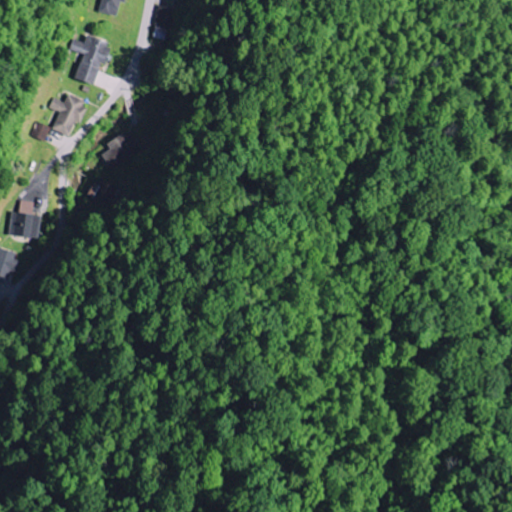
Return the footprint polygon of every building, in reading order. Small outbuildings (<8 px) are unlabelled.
[(127,0),(98,0),(96,11),(119,16),(122,1),(128,2),(127,0)] [(153,37),(167,40),(175,9),(160,5),(153,37)] [(76,78),(98,85),(105,62),(110,64),(116,44),(87,35),(84,44),(71,40),(68,50),(83,55),(76,78)] [(52,128),(70,138),(79,122),(82,123),(91,106),(70,94),(65,103),(54,96),(48,107),(60,114),(52,128)] [(51,129),(39,123),(33,138),(45,143),(51,129)] [(133,131),(107,143),(111,150),(103,154),(110,168),(143,153),(133,131)] [(118,185),(98,177),(90,198),(111,206),(118,185)] [(42,215),(35,215),(36,201),(17,201),(15,236),(41,237),(42,215)] [(0,248),(0,275),(12,281),(21,257),(0,248)]
